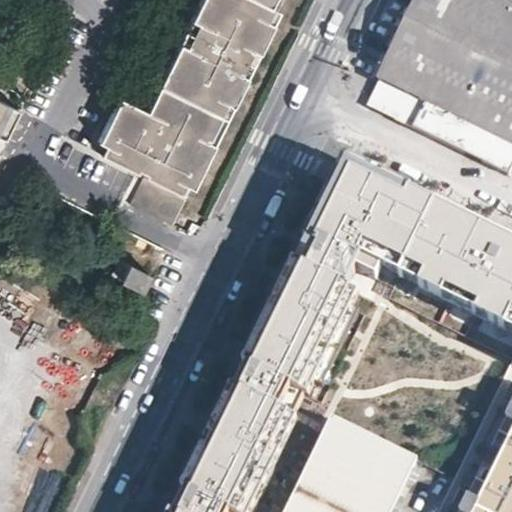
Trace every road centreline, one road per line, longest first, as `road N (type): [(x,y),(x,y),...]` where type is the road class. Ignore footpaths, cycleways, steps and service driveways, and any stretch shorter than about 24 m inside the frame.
road 1 (tertiary): [(97,511),(224,261)]
road 2 (residential): [(305,98),(511,201)]
road 3 (residential): [(224,261),(33,163)]
road 4 (tertiary): [(224,261),(305,98)]
road 5 (residential): [(33,163),(109,19)]
